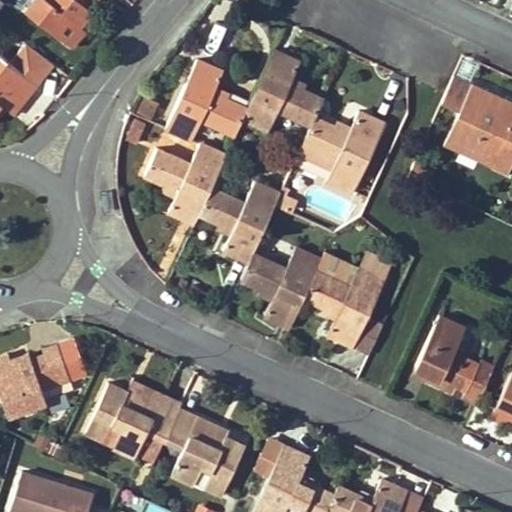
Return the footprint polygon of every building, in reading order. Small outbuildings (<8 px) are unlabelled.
[(32,0),(26,8),(66,40),(80,23),(91,9),(87,5),(91,0),(32,0)] [(86,28),(80,23),(66,40),(72,45),(86,28)] [(289,82),(291,76),(299,58),(274,47),(247,106),(242,117),(268,129),(277,108),(310,123),(314,115),(323,97),(301,87),(289,82)] [(24,99),(38,82),(0,52),(0,112),(5,107),(17,93),(24,99)] [(242,117),(247,106),(225,95),(213,90),(216,84),(223,69),(198,57),(165,126),(192,138),(201,118),(234,133),(242,117)] [(301,87),(304,81),(291,76),(289,82),(301,87)] [(472,82),(469,88),(504,104),(506,99),(506,98),(472,82)] [(213,90),(225,95),(227,90),(216,84),(213,90)] [(447,135),(482,152),(480,157),(507,170),(511,159),(511,102),(506,99),(504,104),(469,88),(447,135)] [(24,99),(17,93),(5,107),(13,113),(24,99)] [(348,131),(335,125),(314,115),(310,123),(293,162),(352,189),(384,121),(358,109),(351,124),(348,131)] [(145,121),(135,117),(126,137),(134,142),(145,121)] [(351,124),(338,119),(335,125),(348,131),(351,124)] [(480,157),(482,152),(447,135),(444,142),(479,159),(480,157)] [(158,145),(144,172),(167,182),(178,187),(175,194),(167,209),(194,222),(199,211),(211,185),(226,153),(199,141),(190,161),(158,145)] [(428,185),(435,169),(414,159),(407,175),(428,185)] [(211,185),(199,211),(221,221),(233,227),(230,233),(222,247),(248,260),(252,250),(274,203),(279,191),(254,179),(245,200),(211,185)] [(178,187),(167,182),(164,188),(175,194),(178,187)] [(274,203),(286,208),(291,197),(279,191),(274,203)] [(152,233),(170,243),(182,223),(164,212),(152,233)] [(233,227),(221,221),(217,227),(230,233),(233,227)] [(274,293),(271,299),(264,314),(289,326),(303,296),(322,257),(296,245),(286,266),(252,250),(248,260),(240,277),(262,287),(274,293)] [(353,343),(383,276),(358,264),(325,250),(322,257),(303,296),(324,305),(337,311),(334,317),(328,332),(353,343)] [(365,251),(358,264),(383,276),(390,263),(365,251)] [(262,287),(259,293),(271,299),(274,293),(262,287)] [(337,311),(324,305),(322,312),(334,317),(337,311)] [(441,377),(438,383),(454,390),(456,386),(465,391),(463,394),(477,401),(492,369),(478,362),(465,356),(463,361),(451,356),(454,351),(465,326),(439,314),(415,365),(441,377)] [(71,338),(57,343),(70,377),(84,372),(71,338)] [(41,388),(70,377),(57,343),(42,348),(44,354),(31,359),(29,352),(11,358),(0,362),(0,393),(0,394),(8,413),(45,399),(41,388)] [(8,351),(0,354),(0,362),(11,358),(8,351)] [(451,356),(463,361),(465,356),(454,351),(451,356)] [(494,365),(480,358),(478,362),(492,369),(494,365)] [(438,383),(441,377),(415,365),(413,371),(438,383)] [(511,410),(511,368),(490,416),(504,423),(508,416),(511,410)] [(131,379),(127,390),(121,403),(131,407),(138,390),(179,408),(179,407),(182,401),(131,379)] [(131,407),(121,403),(127,390),(107,381),(85,430),(101,438),(100,439),(135,456),(137,451),(155,460),(164,441),(166,435),(179,408),(138,390),(131,407)] [(210,441),(218,425),(179,407),(179,408),(166,435),(183,443),(181,449),(170,471),(193,481),(200,466),(211,471),(204,486),(221,494),(244,444),(225,435),(220,445),(210,441)] [(210,441),(220,445),(225,435),(227,429),(218,425),(210,441)] [(164,441),(181,449),(183,443),(166,435),(164,441)] [(54,456),(60,444),(51,440),(44,451),(54,456)] [(71,450),(60,444),(54,456),(65,461),(71,450)] [(305,511),(323,511),(333,492),(299,476),(309,456),(283,445),(251,511),(282,511),(287,503),(305,511)] [(85,511),(92,493),(22,471),(8,510),(14,511),(85,511)] [(323,511),(395,511),(406,490),(380,478),(373,494),(361,488),(358,494),(337,483),(333,492),(323,511)] [(305,511),(287,503),(282,511),(305,511)]
